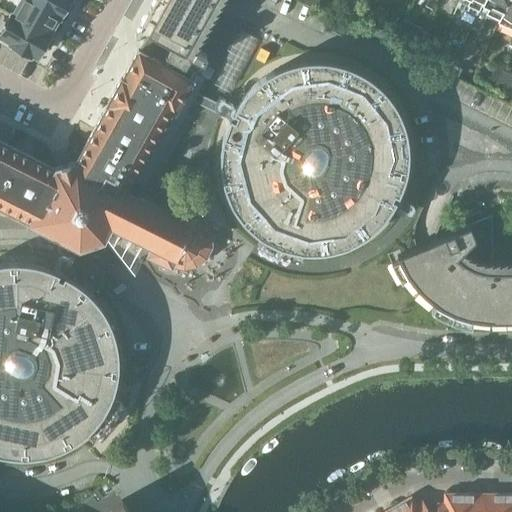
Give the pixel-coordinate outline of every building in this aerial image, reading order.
[(55,30),(62,17),(32,0),(20,0),(12,15),(48,35),(52,28),(55,30)] [(32,0),(62,17),(69,4),(67,3),(68,0),(32,0)] [(153,0),(135,35),(136,36),(146,32),(149,33),(189,55),(190,55),(202,62),(206,55),(195,49),(195,50),(221,0),(153,0)] [(500,17),(508,0),(483,0),(482,5),(489,8),(488,11),(500,17)] [(511,28),(511,0),(508,0),(500,17),(498,22),(511,28)] [(48,36),(48,35),(12,15),(0,35),(10,42),(32,55),(32,54),(36,56),(41,48),(44,49),(51,37),(48,36)] [(392,26),(374,17),(367,31),(385,40),(392,26)] [(0,205),(30,220),(29,222),(69,242),(65,256),(62,262),(57,272),(56,272),(36,265),(13,262),(0,264),(0,454),(1,455),(24,457),(47,454),(68,445),(87,432),(102,414),(112,394),(117,371),(117,348),(111,326),(100,306),(84,289),(66,277),(66,276),(70,267),(74,260),(78,247),(79,247),(102,239),(114,245),(122,230),(131,235),(130,237),(131,238),(132,235),(141,240),(140,242),(142,243),(143,241),(152,245),(148,254),(171,266),(182,269),(195,266),(205,258),(211,246),(211,234),(206,222),(197,215),(174,203),(169,212),(139,196),(140,194),(139,194),(192,101),(229,120),(222,140),(220,162),(223,184),(231,205),(244,223),(261,237),(261,238),(303,252),(325,252),(346,246),(366,235),(382,220),(390,208),(394,203),(395,200),(391,198),(393,193),(398,196),(399,193),(398,193),(406,173),(408,151),(405,129),(396,108),(383,90),(366,76),(347,66),(325,61),(303,61),(281,67),(262,78),(245,93),(237,106),(234,111),(234,110),(233,111),(226,107),(217,103),(196,92),(205,77),(184,66),(190,55),(189,55),(149,33),(139,51),(138,50),(123,78),(122,78),(108,102),(109,103),(94,129),(76,162),(75,161),(55,167),(55,168),(54,167),(40,160),(0,140),(0,205)] [(511,239),(491,239),(491,216),(427,243),(397,255),(399,250),(388,255),(394,270),(402,282),(406,287),(411,293),(417,299),(428,308),(440,316),(449,320),(461,324),(488,328),(491,328),(511,328),(511,239)] [(462,511),(463,493),(444,493),(444,503),(438,503),(437,511),(462,511)] [(483,511),(483,493),(463,493),(462,511),(483,511)] [(503,511),(504,493),(483,493),(483,511),(503,511)] [(511,511),(511,493),(504,493),(503,511),(511,511)] [(411,496),(395,505),(399,511),(428,511),(422,501),(416,504),(411,496)] [(129,511),(130,511),(129,511),(129,510),(128,509),(128,508),(127,508),(127,507),(127,506),(126,506),(126,505),(125,505),(125,504),(124,503),(124,502),(123,502),(123,501),(122,500),(106,511),(129,511)]
